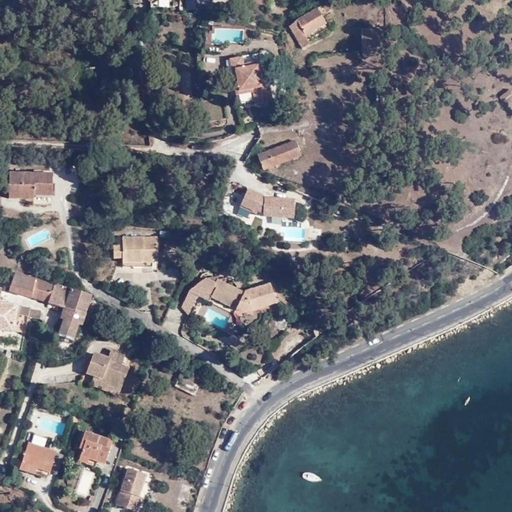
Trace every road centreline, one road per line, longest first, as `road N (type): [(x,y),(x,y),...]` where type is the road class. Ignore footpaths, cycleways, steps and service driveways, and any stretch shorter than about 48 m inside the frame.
road 1 (secondary): [(208,511),(230,450),(256,411),(286,388),(511,278)]
road 2 (residential): [(138,0),(145,149)]
